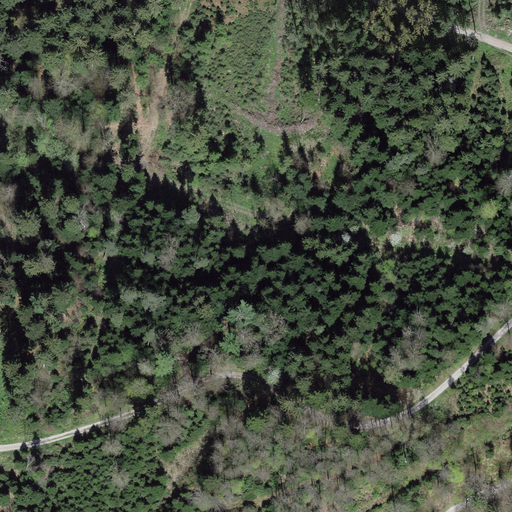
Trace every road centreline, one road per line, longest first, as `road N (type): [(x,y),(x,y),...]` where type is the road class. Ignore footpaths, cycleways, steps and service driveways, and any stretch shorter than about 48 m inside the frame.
road 1 (track): [(0,448),(94,426),(220,375),(248,378),(333,423),(384,421),(437,391),(511,322)]
road 2 (track): [(511,48),(378,0)]
